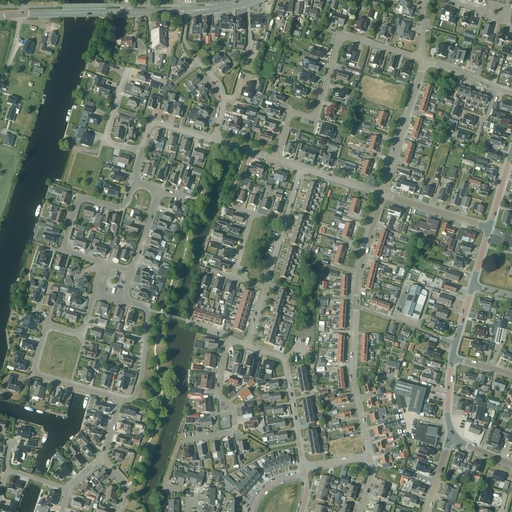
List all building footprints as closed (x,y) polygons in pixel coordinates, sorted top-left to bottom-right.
[(310,8),(308,13),(310,14),(309,16),(315,18),(318,11),(317,11),(318,9),(320,10),(321,10),(324,0),(316,0),(316,1),(315,1),(313,7),(313,9),(310,8)] [(373,0),(371,6),(379,8),(381,2),(374,0),(373,0)] [(399,9),(399,11),(399,13),(402,14),(407,16),(411,18),(413,13),(412,13),(414,8),(410,6),(411,3),(401,0),(400,4),(404,5),(404,8),(403,9),(401,9),(399,9)] [(275,14),(283,16),(284,12),(285,12),(286,6),(283,5),(283,6),(278,4),(275,14)] [(443,7),(441,15),(450,18),(448,22),(454,24),(456,17),(452,16),(454,10),(450,9),(443,7)] [(367,18),(373,20),(375,12),(369,10),(367,18)] [(471,18),(471,16),(469,15),(468,14),(466,13),(465,14),(464,14),(461,23),(469,25),(469,24),(475,26),(477,19),(471,18)] [(331,22),(337,24),(340,16),(334,14),(331,22)] [(250,17),(251,25),(261,25),(261,26),(267,26),(267,24),(269,24),(269,19),(266,19),(262,19),(262,15),(257,15),(257,17),(250,17)] [(237,17),(238,25),(236,25),(236,30),(238,30),(238,31),(245,30),(244,16),(237,17)] [(337,24),(343,26),(346,18),(340,16),(337,24)] [(212,27),(211,37),(212,37),(218,38),(219,29),(230,30),(231,24),(232,25),(232,18),(220,17),(220,23),(220,27),(212,27)] [(192,34),(201,34),(201,28),(197,28),(197,26),(199,26),(199,18),(194,18),(193,28),(192,28),(192,34)] [(358,22),(356,22),(355,22),(354,23),(354,24),(355,25),(357,26),(356,30),(360,31),(360,32),(361,33),(362,32),(364,32),(366,26),(368,21),(360,19),(358,22)] [(159,47),(167,47),(166,31),(165,27),(167,27),(167,21),(159,22),(159,47)] [(407,32),(410,24),(403,22),(398,37),(410,41),(412,34),(407,32)] [(386,27),(383,26),(381,32),(382,33),(380,37),(386,39),(388,32),(392,34),(394,27),(386,25),(386,27)] [(490,34),(493,27),(491,27),(491,26),(489,25),(487,25),(487,26),(486,25),(483,35),(488,37),(486,41),(492,43),(494,35),(490,34)] [(291,35),(300,37),(301,31),(293,29),(291,35)] [(500,29),(498,39),(504,41),(505,40),(510,42),(511,35),(506,34),(507,31),(500,29)] [(50,39),(49,38),(46,44),(55,47),(58,38),(56,37),(57,35),(52,33),(50,39)] [(206,41),(205,41),(200,41),(200,44),(210,45),(210,37),(206,37),(206,41)] [(121,46),(129,46),(129,49),(135,49),(135,43),(132,43),(131,38),(127,38),(127,39),(121,40),(121,46)] [(33,44),(25,41),(22,52),(30,55),(33,44)] [(252,50),(259,52),(261,43),(254,42),(252,50)] [(437,55),(445,58),(445,57),(447,50),(449,50),(449,51),(452,52),(454,46),(451,45),(450,48),(448,47),(439,44),(437,48),(439,49),(437,55)] [(358,52),(355,51),(356,47),(349,45),(346,55),(351,56),(350,61),(355,63),(358,52)] [(324,55),(324,52),(324,51),(320,50),(321,49),(314,47),(311,55),(322,58),(323,55),(324,55)] [(461,62),(463,63),(463,61),(464,60),(464,59),(465,53),(459,51),(460,49),(456,48),(454,54),(456,55),(457,57),(456,61),(458,62),(459,63),(461,62)] [(482,63),(485,54),(477,52),(476,56),(472,55),(470,61),(472,62),(471,65),(477,67),(479,62),(482,63)] [(224,55),(220,57),(218,54),(211,59),(215,65),(221,60),(223,62),(227,59),(224,55)] [(381,59),(382,55),(376,54),(375,57),(374,57),(372,65),(379,67),(381,59)] [(303,63),(305,64),(303,69),(309,71),(309,69),(318,72),(320,65),(316,64),(317,61),(305,57),(303,63)] [(487,65),(488,65),(486,70),(494,72),(496,65),(497,65),(499,60),(489,57),(487,65)] [(388,68),(394,70),(397,60),(391,58),(388,68)] [(177,66),(180,69),(175,72),(178,77),(184,72),(182,70),(188,65),(184,60),(183,61),(181,59),(177,62),(179,64),(177,66)] [(223,62),(224,65),(218,69),(222,74),(229,69),(227,66),(231,63),(227,59),(223,62)] [(28,66),(33,67),(35,67),(34,71),(42,73),(43,68),(39,67),(40,64),(30,61),(28,66)] [(113,69),(114,65),(107,63),(106,65),(101,64),(97,73),(105,76),(108,67),(113,69)] [(405,63),(404,66),(403,66),(401,73),(408,76),(410,71),(409,71),(411,64),(405,63)] [(298,73),(301,74),(299,81),(303,83),(304,82),(310,83),(314,84),(316,79),(312,78),(312,77),(307,75),(308,72),(299,70),(298,73)] [(340,81),(341,79),(347,81),(349,73),(345,72),(345,73),(339,71),(336,79),(340,81)] [(136,79),(148,83),(150,80),(146,78),(147,76),(139,73),(136,79)] [(96,79),(93,86),(99,88),(100,89),(99,93),(108,96),(111,89),(103,86),(102,85),(104,79),(105,79),(95,76),(97,77),(96,79)] [(189,81),(191,84),(187,88),(188,90),(190,92),(195,88),(193,86),(200,81),(196,76),(189,81)] [(151,82),(150,87),(159,90),(161,85),(151,82)] [(243,88),(240,96),(246,98),(245,101),(249,102),(250,99),(253,91),(252,91),(254,85),(247,83),(245,88),(243,88)] [(142,84),(141,87),(134,85),(132,91),(140,94),(142,90),(148,92),(149,87),(142,84)] [(456,94),(455,98),(457,99),(458,95),(462,96),(463,96),(466,87),(460,85),(457,94),(456,94)] [(205,93),(205,92),(207,91),(203,86),(197,91),(195,88),(190,92),(190,93),(194,98),(199,94),(201,96),(202,98),(204,98),(206,95),(207,94),(205,93)] [(300,88),(296,86),(293,94),(297,95),(297,96),(300,97),(300,95),(305,96),(307,91),(300,89),(300,88)] [(462,96),(461,100),(463,101),(464,97),(469,98),(471,91),(472,89),(466,87),(463,96),(462,96)] [(333,89),(331,96),(342,99),(343,95),(347,96),(349,90),(342,88),(341,92),(333,89)] [(467,100),(466,104),(468,104),(470,100),(473,102),(474,102),(477,92),(471,91),(469,98),(468,100),(467,100)] [(270,97),(269,100),(270,101),(270,103),(276,104),(277,101),(283,103),(285,97),(284,96),(284,94),(276,92),(274,98),(271,97),(270,97)] [(473,102),(472,105),(474,106),(475,102),(479,103),(480,104),(483,94),(477,92),(474,102),(473,102)] [(479,103),(478,107),(480,108),(481,104),(486,106),(489,96),(483,94),(480,104),(479,103)] [(150,99),(148,108),(154,110),(156,103),(160,104),(162,98),(156,96),(152,95),(150,99)] [(18,99),(9,97),(8,97),(7,100),(8,100),(7,103),(12,105),(11,109),(10,108),(6,120),(13,122),(17,110),(16,110),(19,100),(17,100),(18,99)] [(130,98),(128,104),(136,107),(137,103),(142,105),(144,100),(137,98),(136,100),(130,98)] [(507,111),(511,112),(511,103),(504,101),(504,102),(501,101),(500,104),(502,105),(501,108),(508,110),(507,111)] [(177,110),(175,116),(181,118),(184,110),(180,109),(181,104),(176,103),(174,109),(177,110)] [(163,112),(169,114),(172,106),(166,104),(163,112)] [(327,118),(326,120),(335,122),(337,117),(333,116),(335,110),(338,111),(339,106),(332,104),(331,108),(328,107),(327,111),(325,118),(327,118)] [(85,106),(84,112),(91,114),(93,108),(85,105),(85,106)] [(247,110),(247,111),(248,111),(256,113),(258,108),(256,108),(249,105),(247,110)] [(235,106),(233,112),(243,115),(244,112),(247,113),(248,111),(247,111),(247,110),(245,109),(245,108),(241,107),(241,108),(235,106)] [(266,113),(279,117),(281,110),(277,109),(277,108),(268,106),(266,113)] [(452,116),(458,118),(461,109),(455,107),(452,116)] [(194,115),(199,117),(200,114),(207,117),(209,110),(201,108),(200,111),(195,110),(195,111),(191,110),(189,114),(194,115)] [(491,117),(498,119),(497,124),(505,127),(505,124),(509,125),(511,119),(507,118),(508,115),(493,110),(492,113),(491,117)] [(379,114),(378,119),(385,121),(387,114),(376,111),(376,113),(379,114)] [(194,115),(190,114),(188,119),(192,120),(196,122),(195,125),(204,128),(206,122),(198,119),(199,117),(194,115)] [(87,122),(86,123),(96,126),(99,118),(89,115),(88,119),(87,118),(86,119),(85,121),(86,122),(87,122)] [(467,124),(473,126),(475,119),(469,117),(469,116),(465,115),(462,124),(467,125),(467,124)] [(127,128),(130,128),(127,141),(134,142),(134,141),(135,141),(135,139),(136,133),(133,132),(133,128),(131,128),(133,118),(130,117),(129,122),(128,122),(127,128)] [(230,122),(228,129),(232,131),(232,130),(234,130),(233,134),(237,135),(238,131),(240,125),(241,120),(235,118),(233,123),(230,122)] [(385,121),(378,119),(376,123),(373,122),(372,124),(383,128),(385,121)] [(271,128),(275,129),(277,124),(273,122),(266,120),(264,126),(271,128)] [(126,128),(127,125),(121,123),(120,127),(120,129),(116,128),(115,132),(114,138),(121,140),(123,130),(123,127),(126,128)] [(328,126),(323,124),(319,135),(334,139),(336,132),(332,131),(333,128),(333,127),(333,128),(328,127),(328,126)] [(449,131),(454,133),(457,126),(451,124),(449,131)] [(415,125),(413,132),(418,133),(419,130),(420,130),(421,127),(420,126),(415,125)] [(494,126),(492,135),(501,138),(501,137),(506,139),(508,134),(503,133),(504,129),(494,126)] [(346,134),(353,136),(356,129),(349,127),(348,128),(346,128),(345,133),(346,134)] [(91,140),(93,136),(85,134),(86,130),(79,128),(77,134),(83,136),(81,145),(89,147),(90,140),(91,140)] [(464,140),(468,141),(470,135),(463,133),(464,132),(459,131),(457,138),(464,140)] [(162,134),(155,132),(153,141),(157,143),(156,148),(161,150),(163,143),(160,142),(162,134)] [(267,140),(271,141),(273,136),(269,135),(269,134),(262,132),(260,139),(267,141),(267,140)] [(372,138),(370,143),(378,145),(380,138),(369,135),(368,137),(372,138)] [(15,138),(9,136),(8,139),(7,139),(7,141),(6,141),(4,146),(12,148),(15,138)] [(170,151),(176,153),(178,146),(175,145),(177,138),(171,137),(169,142),(168,142),(167,146),(172,147),(170,151)] [(490,143),(489,144),(490,144),(496,145),(495,146),(503,148),(505,143),(500,142),(501,140),(497,139),(491,137),(490,143)] [(184,156),(189,158),(191,152),(188,151),(190,143),(183,140),(180,150),(185,152),(184,156)] [(285,153),(291,155),(292,152),(293,153),(296,144),(291,143),(291,145),(288,144),(285,153)] [(378,145),(370,143),(369,147),(365,146),(365,148),(376,152),(378,145)] [(302,159),(308,160),(312,148),(301,144),(299,150),(302,151),(305,152),(302,159)] [(312,148),(308,160),(313,162),(316,155),(318,156),(318,157),(321,158),(323,151),(312,148)] [(192,156),(203,160),(205,153),(199,151),(199,150),(195,149),(192,156)] [(491,161),(495,162),(496,160),(500,161),(501,156),(495,154),(496,153),(489,151),(487,159),(491,160),(491,161)] [(321,161),(325,163),(324,165),(331,168),(335,156),(328,154),(327,154),(324,153),(321,161)] [(118,162),(127,165),(130,158),(120,155),(119,159),(114,157),(112,163),(117,164),(118,162)] [(418,164),(419,161),(416,161),(410,159),(405,157),(403,164),(408,165),(409,162),(415,163),(418,164)] [(364,163),(363,167),(370,170),(372,163),(361,159),(361,162),(364,163)] [(339,163),(338,166),(344,168),(354,172),(356,167),(356,165),(346,162),(340,160),(339,163)] [(153,175),(156,168),(157,163),(152,161),(150,166),(146,165),(143,174),(150,177),(151,174),(153,175)] [(250,172),(256,174),(259,165),(253,163),(251,169),(249,169),(246,167),(243,175),(246,176),(248,171),(250,172)] [(160,170),(157,179),(164,181),(164,179),(167,179),(169,174),(171,167),(168,165),(166,165),(165,169),(164,172),(160,170)] [(259,165),(256,174),(262,176),(260,181),(264,182),(266,174),(263,173),(265,167),(259,165)] [(182,166),(181,171),(179,176),(173,174),(169,183),(176,186),(178,179),(182,180),(186,167),(182,166)] [(370,170),(363,167),(361,172),(358,171),(357,173),(368,176),(370,170)] [(486,175),(485,178),(494,180),(495,179),(496,178),(495,177),(496,175),(495,175),(496,171),(485,167),(483,174),(486,175)] [(113,180),(122,183),(124,175),(118,173),(119,170),(112,168),(111,173),(115,174),(113,180)] [(434,179),(439,180),(442,170),(437,169),(434,179)] [(183,188),(190,190),(193,181),(188,179),(190,172),(185,170),(181,181),(185,182),(183,188)] [(279,182),(282,172),(277,170),(273,183),(275,184),(276,181),(279,182)] [(398,180),(395,188),(401,190),(404,183),(403,183),(405,177),(406,176),(407,173),(400,171),(399,175),(401,175),(401,176),(399,180),(398,180)] [(282,172),(279,182),(285,184),(288,174),(282,172)] [(487,197),(488,192),(486,191),(487,186),(481,184),(482,181),(470,177),(469,183),(480,186),(479,189),(480,189),(478,195),(487,197)] [(404,183),(401,190),(407,192),(410,184),(406,183),(407,182),(404,181),(404,182),(404,183)] [(111,195),(118,197),(120,190),(111,188),(112,184),(105,182),(104,188),(109,189),(107,194),(111,195)] [(310,182),(308,188),(316,190),(320,191),(323,193),(324,189),(322,188),(321,188),(320,189),(317,188),(318,184),(310,182)] [(410,184),(407,192),(414,194),(416,186),(412,185),(413,184),(410,183),(410,184)] [(453,194),(451,198),(452,198),(450,205),(457,207),(460,198),(463,199),(467,184),(462,183),(460,189),(459,189),(457,195),(453,194)] [(425,191),(423,196),(430,198),(433,189),(434,185),(431,184),(430,188),(426,187),(425,188),(424,190),(425,191)] [(439,195),(437,201),(444,203),(447,194),(449,195),(452,187),(446,185),(444,192),(439,190),(438,195),(439,195)] [(55,191),(55,192),(56,194),(62,196),(60,203),(67,205),(69,199),(70,199),(71,196),(69,195),(70,190),(60,187),(57,186),(56,187),(55,191)] [(308,188),(307,194),(314,196),(318,197),(319,195),(315,194),(316,190),(308,188)] [(239,197),(237,201),(243,203),(246,194),(240,192),(240,193),(239,192),(238,193),(237,195),(238,196),(239,197)] [(249,204),(256,206),(258,200),(260,201),(262,194),(257,192),(256,197),(252,196),(249,204)] [(307,194),(305,199),(313,202),(316,203),(317,200),(313,199),(314,196),(307,194)] [(465,197),(462,207),(468,208),(470,199),(465,197)] [(352,201),(351,205),(359,208),(361,201),(349,198),(349,200),(352,201)] [(261,208),(268,210),(270,201),(264,199),(261,208)] [(305,199),(303,205),(311,207),(311,208),(314,209),(315,206),(312,205),(313,202),(305,199)] [(273,208),(274,209),(273,212),(280,214),(282,205),(283,203),(283,201),(281,200),(280,202),(279,202),(278,204),(276,203),(276,205),(274,204),(273,205),(273,208)] [(175,214),(181,216),(182,213),(179,212),(180,210),(177,209),(179,205),(170,202),(168,208),(175,211),(174,213),(175,214)] [(476,204),(474,204),(472,210),(477,211),(476,213),(481,215),(484,208),(480,206),(480,205),(477,205),(476,204)] [(303,205),(301,211),(313,214),(313,212),(310,211),(311,208),(311,207),(303,205)] [(359,208),(351,205),(350,210),(346,209),(345,211),(356,215),(359,208)] [(50,221),(51,222),(55,223),(61,224),(63,218),(64,218),(65,214),(57,212),(58,208),(52,206),(50,213),(52,213),(50,221)] [(94,222),(98,223),(101,215),(94,213),(95,211),(85,208),(83,215),(93,218),(93,216),(96,217),(94,222)] [(391,217),(390,222),(392,222),(396,209),(390,208),(387,216),(391,217)] [(224,212),(226,213),(226,216),(233,218),(232,220),(242,223),(244,217),(234,214),(234,215),(233,215),(234,211),(225,209),(224,212)] [(390,222),(389,225),(393,226),(395,218),(399,219),(402,211),(396,209),(392,222),(390,222)] [(126,216),(125,221),(132,223),(133,220),(140,223),(142,217),(138,215),(139,212),(135,211),(133,218),(126,216)] [(504,217),(502,224),(509,226),(509,223),(511,224),(511,220),(510,220),(511,215),(504,212),(503,217),(504,217)] [(174,217),(164,213),(162,220),(171,223),(172,219),(176,220),(176,218),(180,219),(181,216),(175,214),(174,217)] [(104,223),(109,225),(112,216),(106,215),(105,218),(101,217),(97,228),(97,229),(102,230),(104,223)] [(111,223),(117,225),(120,217),(113,215),(111,223)] [(309,224),(309,222),(306,221),(307,217),(299,215),(297,221),(305,223),(309,224)] [(412,224),(411,230),(417,232),(418,228),(425,230),(423,238),(433,241),(439,222),(428,219),(427,224),(417,221),(416,225),(412,224)] [(158,226),(166,229),(168,223),(160,220),(158,226)] [(132,223),(125,221),(123,225),(129,227),(128,231),(137,234),(139,227),(131,225),(132,223)] [(296,227),(303,229),(307,230),(308,227),(304,226),(305,223),(297,221),(296,227)] [(345,225),(344,230),(351,232),(353,225),(342,222),(341,224),(345,225)] [(446,234),(446,236),(451,238),(453,234),(453,235),(455,230),(449,228),(449,226),(444,224),(441,232),(446,234)] [(234,235),(234,234),(239,235),(240,229),(232,226),(228,225),(227,228),(229,229),(227,233),(234,235)] [(76,237),(73,247),(76,248),(77,247),(79,248),(82,239),(85,228),(79,227),(78,231),(76,237)] [(296,227),(294,232),(302,235),(305,236),(306,233),(302,232),(303,229),(296,227)] [(45,240),(54,243),(55,237),(56,234),(59,235),(60,230),(53,228),(52,232),(45,230),(43,236),(46,237),(45,240)] [(351,232),(344,230),(342,234),(338,233),(338,235),(349,239),(351,232)] [(459,233),(457,240),(461,241),(462,237),(466,238),(466,237),(469,238),(474,240),(476,234),(468,231),(464,230),(463,234),(459,233)] [(152,237),(160,240),(162,236),(166,238),(166,236),(171,237),(172,234),(163,231),(162,234),(154,231),(152,237)] [(382,231),(380,238),(385,239),(386,236),(387,236),(389,237),(391,238),(392,234),(388,233),(387,233),(382,231)] [(292,238),(300,240),(303,241),(304,239),(301,238),(302,235),(294,232),(292,238)] [(82,239),(79,248),(81,249),(85,250),(87,243),(91,245),(93,236),(89,235),(88,240),(82,239)] [(112,249),(115,250),(112,259),(119,261),(121,252),(117,251),(119,247),(117,246),(117,245),(120,239),(115,237),(114,241),(112,249)] [(223,240),(222,245),(226,246),(232,248),(233,246),(235,247),(237,240),(227,238),(225,237),(224,237),(223,240)] [(149,244),(158,247),(160,241),(151,238),(149,244)] [(300,240),(292,238),(290,244),(302,247),(303,245),(299,244),(300,240)] [(444,249),(452,251),(455,241),(447,238),(444,249)] [(503,245),(511,248),(511,240),(505,238),(503,245)] [(96,253),(99,254),(102,245),(99,244),(100,241),(94,239),(92,245),(94,248),(93,253),(96,254),(96,253)] [(464,251),(470,253),(472,247),(466,245),(466,244),(461,242),(460,246),(457,245),(455,253),(456,253),(460,254),(461,251),(464,252),(464,251)] [(338,248),(337,252),(344,254),(346,248),(335,244),(334,246),(338,248)] [(378,244),(376,250),(381,252),(382,252),(386,253),(387,250),(389,250),(390,248),(384,246),(383,246),(378,244)] [(99,254),(101,255),(104,256),(108,247),(102,245),(99,254)] [(287,254),(295,256),(298,257),(299,255),(295,254),(296,250),(289,248),(287,254)] [(147,250),(145,256),(154,259),(155,255),(161,257),(163,252),(155,249),(154,252),(150,251),(147,250)] [(444,249),(443,253),(447,254),(446,256),(452,257),(451,260),(455,261),(453,266),(463,269),(464,265),(466,266),(468,260),(462,259),(463,258),(456,255),(456,253),(455,253),(444,249)] [(120,259),(126,261),(128,254),(133,255),(134,252),(126,250),(126,251),(123,250),(120,259)] [(224,256),(224,258),(228,259),(229,258),(231,258),(233,252),(225,250),(223,256),(224,256)] [(376,250),(374,257),(379,258),(380,255),(381,255),(385,256),(386,253),(382,252),(381,252),(376,250)] [(344,254),(337,252),(333,251),(332,254),(336,255),(333,263),(341,265),(344,254)] [(39,254),(36,264),(40,266),(41,263),(47,265),(49,261),(48,261),(50,256),(50,255),(43,253),(42,255),(38,254),(39,254)] [(287,254),(285,259),(293,262),(297,263),(297,260),(294,259),(295,256),(287,254)] [(145,257),(143,263),(154,267),(157,268),(158,265),(156,264),(153,263),(154,260),(145,257)] [(60,276),(63,277),(66,269),(62,268),(65,260),(57,258),(55,266),(60,268),(58,272),(61,273),(60,276)] [(285,259),(283,265),(291,267),(295,269),(296,266),(292,265),(293,262),(285,259)] [(215,262),(214,266),(219,268),(228,270),(230,264),(221,261),(220,261),(219,262),(216,261),(215,262)] [(78,271),(80,269),(77,264),(68,269),(69,270),(68,271),(70,277),(78,272),(78,271)] [(283,265),(282,271),(289,273),(293,274),(294,272),(290,271),(291,267),(283,265)] [(397,268),(395,275),(402,277),(405,270),(397,268)] [(155,276),(155,274),(143,270),(141,276),(149,279),(151,275),(155,276)] [(289,273),(282,271),(280,277),(291,280),(292,278),(289,276),(289,273)] [(446,279),(458,282),(460,274),(449,271),(446,279)] [(78,285),(79,288),(88,283),(85,278),(83,279),(82,277),(74,282),(76,286),(78,285)] [(149,289),(156,292),(158,288),(153,287),(154,285),(150,284),(151,280),(142,277),(140,284),(149,286),(149,289)] [(203,290),(206,291),(210,279),(204,277),(201,285),(205,286),(203,290)] [(215,294),(218,295),(222,282),(216,280),(213,289),(217,290),(215,294)] [(443,290),(454,293),(456,287),(449,285),(450,282),(443,280),(441,286),(444,287),(443,290)] [(228,284),(225,293),(229,294),(226,302),(231,304),(231,305),(235,291),(234,295),(231,294),(232,291),(234,286),(228,284)] [(410,286),(400,314),(418,320),(423,306),(426,299),(425,298),(427,293),(425,293),(426,291),(410,286)] [(68,289),(67,293),(72,295),(70,302),(76,304),(76,305),(79,305),(80,305),(82,298),(79,298),(80,292),(68,289)] [(154,292),(149,290),(148,291),(148,292),(140,290),(138,296),(146,298),(145,300),(149,301),(149,300),(151,300),(153,296),(152,296),(154,292)] [(239,295),(242,296),(252,299),(254,293),(244,290),(243,294),(239,293),(239,295)] [(280,290),(278,296),(289,299),(290,297),(286,296),(287,292),(280,290)] [(33,291),(30,301),(37,303),(38,299),(39,297),(40,297),(40,295),(41,293),(35,291),(33,291)] [(55,304),(58,294),(52,293),(51,298),(46,296),(44,305),(51,307),(52,303),(55,304)] [(371,299),(369,304),(376,306),(378,301),(374,300),(374,299),(375,296),(373,295),(372,298),(371,299)] [(438,302),(444,304),(444,303),(450,305),(453,299),(440,295),(438,302)] [(235,297),(234,300),(241,302),(241,301),(250,304),(252,299),(242,296),(241,299),(235,297)] [(278,296),(276,302),(284,304),(285,300),(289,302),(289,299),(278,296)] [(378,301),(376,306),(382,308),(384,303),(380,302),(381,301),(382,298),(381,298),(379,297),(378,300),(378,301)] [(384,303),(382,308),(388,311),(390,306),(387,304),(387,303),(386,303),(386,302),(387,302),(387,300),(385,299),(384,302),(384,303)] [(490,308),(495,309),(496,303),(491,302),(491,301),(484,299),(484,300),(480,300),(479,305),(485,306),(485,307),(490,309),(490,308)] [(235,306),(239,307),(239,306),(249,309),(250,304),(241,301),(241,302),(240,305),(236,304),(235,306)] [(107,312),(108,306),(104,305),(104,304),(98,302),(95,314),(101,316),(102,311),(107,312)] [(276,302),(274,307),(286,311),(286,308),(283,307),(284,304),(276,302)] [(212,313),(209,322),(214,324),(217,315),(216,314),(213,313),(214,311),(214,310),(216,303),(214,303),(212,309),(211,313),(212,313)] [(195,308),(192,317),(198,319),(201,310),(200,309),(197,308),(198,305),(197,304),(196,304),(195,308)] [(435,316),(446,320),(448,313),(441,310),(442,307),(436,305),(434,309),(437,310),(435,316)] [(201,310),(198,319),(203,321),(206,311),(205,311),(207,307),(204,306),(201,306),(200,309),(201,310)] [(234,312),(237,313),(237,312),(247,315),(249,309),(239,306),(239,307),(238,310),(234,309),(234,312)] [(115,319),(120,321),(123,312),(121,312),(122,309),(116,307),(113,317),(116,317),(115,319)] [(206,311),(203,321),(209,322),(212,313),(211,313),(208,312),(209,308),(207,307),(205,311),(206,311)] [(74,313),(65,311),(64,314),(66,315),(65,319),(76,322),(77,315),(74,314),(74,313)] [(217,315),(214,324),(220,326),(223,316),(219,315),(220,311),(218,311),(217,311),(216,314),(217,315)] [(134,323),(137,313),(131,312),(131,315),(129,314),(127,322),(131,324),(132,322),(134,323)] [(232,317),(236,318),(236,317),(245,320),(247,315),(237,312),(237,313),(236,316),(233,315),(232,317)] [(274,314),(272,319),(280,322),(281,318),(285,319),(285,317),(282,316),(280,315),(273,313),(274,314)] [(19,329),(18,332),(25,334),(27,328),(33,330),(35,323),(39,324),(40,319),(36,319),(36,318),(27,316),(26,319),(23,318),(22,319),(24,319),(22,326),(21,326),(20,327),(24,328),(23,330),(19,329)] [(230,322),(234,324),(234,323),(244,326),(245,320),(236,317),(236,318),(235,321),(231,320),(230,322)] [(98,324),(106,327),(107,321),(99,319),(98,324)] [(272,319),(271,325),(282,328),(283,326),(279,325),(280,322),(272,319)] [(430,326),(435,327),(433,330),(442,333),(444,328),(443,328),(444,325),(432,320),(430,326)] [(242,331),(244,327),(244,326),(234,323),(234,324),(233,327),(229,326),(229,328),(233,329),(242,331)] [(271,325),(269,331),(277,333),(278,330),(281,331),(282,328),(271,325)] [(386,333),(384,339),(393,343),(395,337),(393,336),(393,335),(394,335),(396,331),(395,331),(396,327),(392,325),(391,325),(388,332),(389,333),(388,334),(386,333)] [(487,337),(489,328),(481,326),(481,328),(475,327),(473,335),(477,336),(482,337),(482,338),(486,339),(487,337)] [(495,328),(491,342),(500,344),(501,341),(503,329),(495,328)] [(96,337),(96,339),(96,340),(100,341),(100,340),(101,338),(100,338),(102,331),(95,329),(95,330),(91,329),(90,334),(94,335),(94,336),(96,337)] [(400,331),(398,336),(401,337),(402,336),(403,336),(403,338),(406,339),(407,338),(407,337),(408,337),(409,333),(406,332),(406,331),(403,329),(402,332),(400,331)] [(115,337),(121,339),(122,335),(123,336),(124,332),(117,330),(115,337)] [(267,336),(278,340),(281,341),(282,338),(276,336),(277,333),(269,331),(267,336)] [(123,343),(133,346),(135,339),(125,336),(123,343)] [(278,340),(267,336),(265,342),(273,345),(274,341),(278,342),(278,340)] [(209,350),(212,350),(212,349),(217,349),(218,342),(211,341),(211,338),(205,337),(205,343),(209,343),(208,348),(209,348),(209,349),(209,350)] [(21,348),(31,351),(34,343),(24,340),(21,348)] [(429,347),(428,352),(427,352),(426,355),(439,359),(441,352),(433,350),(434,348),(434,349),(436,343),(430,341),(428,347),(429,347)] [(471,342),(470,345),(472,346),(471,348),(475,349),(475,350),(476,350),(476,351),(482,353),(482,351),(486,352),(488,345),(478,343),(479,342),(474,341),(474,342),(471,342)] [(95,351),(97,345),(91,343),(89,349),(85,348),(83,355),(95,359),(97,351),(95,351)] [(202,350),(201,356),(205,357),(204,361),(215,363),(216,356),(212,356),(209,355),(210,351),(202,350)] [(502,356),(501,358),(508,361),(510,356),(511,352),(510,351),(508,355),(504,353),(502,356)] [(16,352),(14,360),(12,368),(7,366),(7,369),(13,371),(14,369),(24,371),(27,362),(22,361),(24,354),(16,352)] [(232,362),(239,365),(241,358),(240,358),(241,354),(235,352),(234,356),(232,362)] [(133,358),(124,356),(122,363),(125,363),(124,366),(127,367),(128,364),(131,365),(133,358)] [(245,366),(250,367),(247,377),(254,379),(258,366),(254,365),(256,358),(248,356),(245,366)] [(417,365),(424,368),(425,364),(431,366),(434,367),(434,366),(439,368),(440,364),(437,362),(432,360),(432,363),(426,361),(427,360),(420,358),(417,365)] [(264,361),(262,368),(272,371),(275,364),(264,361)] [(241,368),(236,366),(234,366),(232,372),(234,373),(239,374),(241,368)] [(106,371),(105,373),(104,373),(101,382),(102,382),(101,386),(107,388),(109,382),(110,382),(112,376),(112,373),(116,374),(118,369),(112,367),(111,370),(109,369),(109,371),(107,372),(106,371)] [(81,380),(89,382),(92,371),(84,368),(81,380)] [(255,378),(262,380),(264,372),(258,370),(255,378)] [(431,383),(437,385),(440,374),(432,371),(430,377),(422,375),(420,380),(426,382),(431,383)] [(195,381),(212,384),(213,378),(210,378),(206,377),(206,373),(199,372),(199,375),(199,376),(196,381),(195,381)] [(380,386),(380,384),(382,384),(383,381),(385,382),(386,379),(383,379),(384,376),(379,374),(376,382),(377,383),(377,385),(380,386)] [(476,384),(482,386),(485,377),(478,376),(478,377),(465,374),(463,380),(476,383),(476,384)] [(8,389),(19,392),(22,385),(14,383),(16,376),(10,375),(7,385),(10,386),(9,389),(8,389)] [(236,385),(237,386),(239,386),(241,380),(239,379),(230,377),(228,383),(232,384),(232,386),(233,387),(235,387),(236,387),(236,385)] [(120,381),(117,381),(116,385),(120,386),(119,389),(124,390),(125,386),(126,387),(128,379),(121,378),(120,381)] [(246,385),(249,388),(255,384),(257,383),(258,385),(258,384),(258,381),(253,379),(246,385)] [(270,389),(272,389),(272,390),(273,390),(275,390),(276,389),(276,388),(279,388),(278,381),(269,383),(268,383),(266,383),(266,380),(259,381),(260,386),(266,385),(266,387),(269,387),(270,389)] [(493,386),(495,386),(494,390),(497,391),(498,388),(504,390),(506,384),(495,380),(493,386)] [(195,381),(195,382),(196,382),(196,386),(200,387),(200,388),(211,390),(212,384),(195,381)] [(369,381),(368,382),(363,383),(364,387),(365,394),(376,392),(375,388),(371,389),(369,381)] [(426,389),(405,384),(396,381),(393,391),(398,410),(407,408),(409,407),(407,411),(419,414),(420,412),(424,413),(428,414),(428,415),(434,416),(436,408),(426,406),(426,405),(422,404),(426,389)] [(34,396),(42,399),(45,389),(39,387),(40,383),(34,382),(33,387),(36,388),(34,396)] [(462,389),(461,394),(465,395),(469,396),(469,395),(474,397),(475,395),(473,395),(475,389),(471,388),(471,391),(466,389),(466,390),(462,389)] [(238,396),(243,401),(251,394),(246,389),(238,396)] [(57,398),(56,398),(53,397),(52,399),(50,404),(54,405),(56,404),(56,403),(63,405),(65,397),(68,398),(70,391),(64,390),(63,394),(58,392),(57,398)] [(269,393),(261,394),(261,398),(269,397),(269,399),(271,399),(272,402),(281,400),(280,394),(271,395),(269,395),(269,393)] [(90,404),(97,406),(99,401),(95,400),(96,397),(91,396),(90,399),(91,399),(90,404)] [(346,396),(334,399),(335,401),(335,403),(337,403),(337,404),(340,404),(340,405),(345,404),(345,403),(348,402),(346,396)] [(487,404),(499,407),(501,401),(489,398),(487,404)] [(367,401),(369,408),(379,406),(378,402),(374,403),(373,400),(367,401)] [(459,400),(457,410),(458,410),(460,411),(468,413),(472,414),(472,412),(476,413),(474,421),(479,422),(482,422),(488,424),(489,419),(486,418),(487,414),(484,414),(485,408),(497,411),(498,408),(486,404),(477,402),(478,402),(475,401),(474,404),(477,404),(476,407),(468,405),(469,403),(459,400)] [(241,408),(242,416),(249,415),(249,414),(252,414),(251,409),(255,409),(254,402),(244,404),(244,407),(241,408)] [(98,410),(108,413),(111,406),(100,403),(98,410)] [(132,420),(140,422),(141,416),(135,414),(136,409),(126,406),(124,414),(133,416),(132,420)] [(275,414),(275,417),(279,416),(279,414),(283,413),(282,407),(273,408),(274,415),(275,414)] [(341,419),(344,418),(344,419),(348,418),(348,417),(351,417),(350,411),(338,414),(339,417),(340,417),(341,419)] [(96,425),(96,426),(103,428),(105,422),(106,419),(101,417),(101,414),(96,413),(94,417),(98,419),(97,421),(96,421),(95,422),(94,424),(95,425),(96,425)] [(380,413),(370,415),(372,422),(382,420),(380,413)] [(257,418),(250,419),(250,422),(244,423),(245,430),(255,429),(254,425),(258,425),(257,418)] [(276,424),(276,428),(285,427),(284,420),(276,421),(275,418),(266,420),(267,425),(276,424)] [(198,419),(198,427),(201,427),(201,429),(201,430),(204,430),(205,429),(204,427),(208,427),(208,426),(212,426),(211,419),(201,420),(200,419),(198,419)] [(130,432),(129,431),(131,424),(122,421),(120,428),(125,430),(125,431),(125,432),(125,433),(129,434),(130,432)] [(380,428),(374,429),(375,437),(390,433),(389,429),(387,430),(387,429),(387,428),(391,426),(391,427),(398,426),(397,421),(383,424),(384,428),(380,429),(380,428)] [(468,432),(479,436),(481,429),(476,426),(477,424),(474,423),(473,425),(471,425),(468,432)] [(414,441),(435,447),(437,438),(439,429),(417,425),(414,441)] [(353,426),(342,428),(343,434),(347,434),(352,433),(352,432),(354,431),(353,426)] [(18,428),(17,436),(21,437),(24,437),(24,438),(29,439),(29,437),(30,432),(30,429),(25,428),(25,429),(18,428)] [(509,435),(500,431),(491,428),(486,441),(485,444),(487,444),(493,446),(500,449),(502,444),(501,443),(503,438),(507,440),(508,438),(507,438),(509,435)] [(102,437),(103,432),(92,429),(91,434),(92,434),(91,438),(91,439),(96,445),(99,442),(97,440),(99,439),(100,439),(100,437),(102,437)] [(278,441),(280,440),(280,443),(285,442),(284,440),(287,439),(286,432),(277,434),(274,435),(275,437),(278,436),(278,441)] [(116,442),(125,445),(127,438),(118,435),(116,442)] [(239,443),(240,452),(247,451),(245,442),(239,443)] [(383,442),(377,443),(379,451),(391,448),(391,447),(390,444),(386,445),(385,443),(384,443),(383,442)] [(217,443),(211,444),(212,454),(217,453),(218,459),(223,458),(222,449),(219,449),(217,443)] [(423,444),(422,446),(420,445),(418,453),(428,457),(429,455),(433,456),(435,451),(430,449),(430,448),(427,447),(428,446),(423,444)] [(82,450),(89,458),(95,453),(88,445),(82,450)] [(197,446),(199,457),(204,456),(205,460),(210,459),(209,453),(206,454),(205,445),(197,446)] [(15,452),(13,462),(20,463),(21,460),(23,460),(24,459),(25,455),(24,454),(22,454),(22,453),(20,453),(21,451),(21,447),(17,446),(16,451),(16,452),(15,452)] [(191,447),(184,449),(185,454),(184,454),(185,457),(186,459),(192,458),(192,461),(197,461),(196,454),(192,454),(191,447)] [(126,454),(127,451),(121,449),(121,452),(114,450),(113,453),(113,454),(112,455),(112,456),(113,457),(114,458),(116,457),(118,458),(117,460),(116,461),(119,463),(123,460),(122,459),(123,453),(126,454)] [(285,456),(284,452),(281,453),(286,466),(292,464),(288,454),(285,456)] [(280,457),(277,458),(281,468),(286,466),(281,453),(279,454),(280,457)] [(451,465),(459,468),(461,464),(463,456),(456,453),(451,465)] [(71,460),(78,468),(84,463),(77,455),(71,460)] [(276,470),(281,468),(277,458),(275,459),(273,456),(271,456),(272,460),(276,470)] [(389,456),(380,458),(382,465),(392,463),(391,459),(390,459),(389,456)] [(264,459),(265,462),(262,464),(265,474),(271,472),(266,458),(264,459)] [(272,460),(269,461),(268,458),(266,458),(271,472),(276,470),(272,460)] [(473,478),(478,480),(484,464),(478,462),(478,463),(474,461),(472,467),(476,469),(473,478)] [(415,470),(426,473),(430,474),(432,469),(427,468),(428,465),(418,462),(415,470)] [(62,469),(59,471),(58,470),(53,474),(56,478),(58,477),(61,480),(64,477),(67,475),(67,476),(70,473),(67,470),(69,468),(64,463),(60,467),(62,469)] [(261,476),(253,469),(251,472),(248,470),(247,471),(257,481),(261,476)] [(404,469),(402,475),(410,478),(413,472),(404,469)] [(95,478),(99,483),(108,476),(103,471),(95,478)] [(172,481),(177,483),(181,473),(175,471),(172,481)] [(257,481),(247,471),(245,473),(248,475),(246,478),(253,485),(257,481)] [(186,475),(185,479),(184,482),(189,483),(193,474),(187,472),(186,475)] [(199,472),(198,475),(195,485),(200,487),(204,477),(205,474),(199,472)] [(498,487),(503,489),(502,492),(505,494),(509,483),(503,481),(505,475),(499,473),(495,472),(492,480),(500,482),(498,487)] [(177,483),(183,485),(184,482),(185,479),(186,475),(181,473),(177,483)] [(189,483),(195,485),(198,475),(193,474),(189,483)] [(322,476),(320,482),(329,484),(330,483),(330,480),(334,481),(334,478),(331,477),(331,478),(322,476)] [(350,478),(342,476),(340,483),(340,482),(348,485),(350,478)] [(241,477),(239,479),(242,482),(250,489),(253,485),(246,478),(244,480),(241,477)] [(20,489),(22,483),(18,482),(18,483),(16,482),(17,480),(10,479),(8,489),(8,488),(15,490),(14,490),(15,490),(15,488),(20,489)] [(242,482),(240,484),(237,482),(236,483),(246,493),(250,489),(242,482)] [(320,482),(318,488),(328,490),(328,489),(329,486),(335,487),(336,485),(333,484),(330,483),(329,484),(320,482)] [(417,494),(418,492),(423,494),(425,488),(420,486),(420,485),(413,482),(410,491),(417,494)] [(234,485),(237,487),(235,490),(242,497),(246,493),(236,483),(234,485)] [(79,490),(84,495),(91,489),(86,484),(79,490)] [(379,491),(390,495),(391,492),(387,491),(388,488),(380,485),(379,491)] [(105,498),(114,501),(117,492),(116,493),(114,492),(115,488),(109,486),(105,498)] [(446,499),(448,500),(454,502),(458,491),(451,489),(451,488),(445,486),(442,495),(447,496),(446,499)] [(479,502),(488,505),(491,495),(492,490),(481,487),(480,492),(482,492),(479,502)] [(327,495),(327,491),(331,492),(331,490),(328,489),(328,490),(318,488),(317,494),(326,496),(327,495)] [(49,491),(44,506),(50,508),(51,504),(55,505),(56,501),(58,494),(49,491)] [(355,494),(344,491),(343,494),(345,494),(346,494),(347,494),(346,498),(354,500),(355,494)] [(390,495),(379,491),(377,497),(384,499),(386,495),(387,496),(390,497),(390,495)] [(330,496),(327,495),(326,496),(317,494),(315,499),(324,502),(326,497),(329,498),(330,496)] [(405,495),(404,496),(403,500),(409,501),(407,505),(410,505),(409,506),(413,507),(418,508),(420,504),(416,503),(417,499),(405,495)] [(88,507),(90,501),(83,499),(82,501),(74,499),(72,505),(81,508),(82,505),(88,507)] [(439,501),(437,509),(444,511),(445,509),(448,510),(450,505),(454,506),(459,508),(460,504),(455,503),(456,502),(454,502),(448,500),(447,504),(439,501)] [(0,506),(0,511),(12,511),(13,509),(16,510),(17,503),(11,501),(9,508),(5,507),(5,508),(0,506)] [(375,505),(373,511),(377,511),(385,511),(386,511),(383,511),(381,510),(382,507),(383,504),(380,503),(379,506),(376,505),(375,505)]
